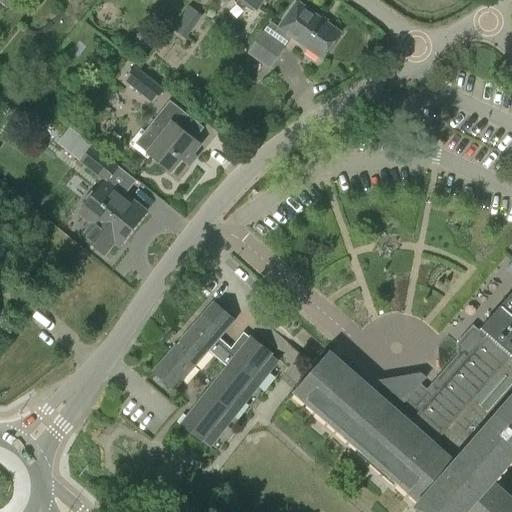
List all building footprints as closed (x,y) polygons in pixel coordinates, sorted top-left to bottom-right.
[(0,0),(0,3),(9,10),(16,0),(0,0)] [(221,0),(225,3),(227,0),(243,0),(257,10),(264,0),(221,0)] [(340,33),(296,2),(277,28),(270,23),(248,54),(269,68),(291,38),(321,60),(340,33)] [(173,31),(186,40),(202,17),(189,8),(173,31)] [(151,36),(144,33),(137,36),(135,44),(138,51),(145,53),(152,50),(155,43),(151,36)] [(151,100),(161,87),(133,65),(123,78),(151,100)] [(194,155),(201,146),(195,141),(204,129),(170,101),(145,133),(141,130),(129,145),(148,160),(150,157),(171,174),(182,161),(190,167),(197,158),(194,155)] [(120,246),(147,213),(123,194),(134,180),(92,147),(80,162),(105,181),(79,214),(93,225),(82,238),(103,256),(114,242),(120,246)] [(411,408),(404,417),(379,395),(329,352),(314,369),(293,393),(414,498),(419,503),(415,507),(418,510),(420,511),(511,511),(511,245),(507,251),(511,255),(511,293),(479,332),(473,326),(458,344),(458,355),(442,373),(427,390),(415,380),(405,392),(405,403),(411,408)] [(214,303),(153,372),(174,390),(208,351),(227,367),(186,418),(183,415),(177,422),(180,425),(202,443),(203,441),(210,446),(277,362),(270,356),(272,354),(250,337),(236,354),(233,358),(216,343),(219,339),(235,321),(214,303)]
